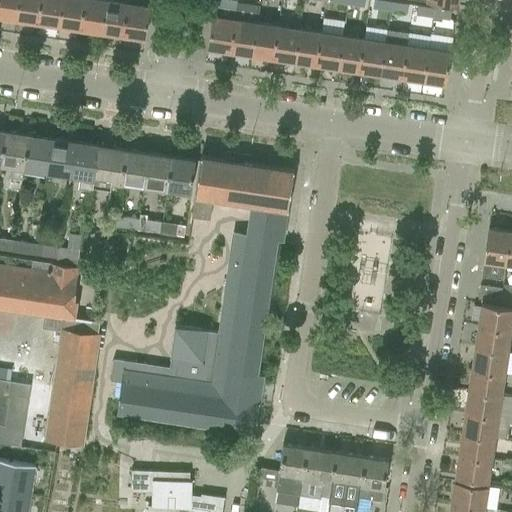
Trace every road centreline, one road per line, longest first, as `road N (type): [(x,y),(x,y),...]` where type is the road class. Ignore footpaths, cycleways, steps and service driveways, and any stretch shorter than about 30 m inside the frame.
road 1 (residential): [(332,122),(293,385),(312,407),(421,423)]
road 2 (residential): [(421,423),(468,142)]
road 3 (residential): [(167,96),(0,70)]
road 4 (residential): [(332,122),(167,96)]
road 5 (residential): [(488,0),(468,142)]
road 6 (residential): [(468,142),(332,122)]
